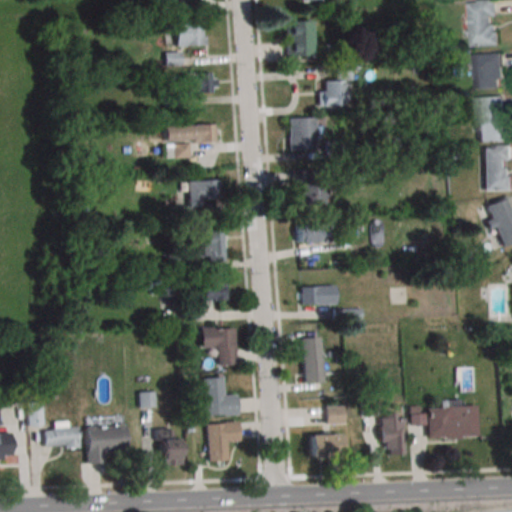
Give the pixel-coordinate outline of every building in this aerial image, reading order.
[(184,12),(184,0),(151,0),(152,13),(184,12)] [(499,44),(499,30),(496,31),(496,23),(492,23),(491,15),(497,15),(496,0),(467,0),(469,45),(499,44)] [(283,20),(283,56),(308,56),(308,20),(283,20)] [(172,21),(172,46),(203,46),(202,37),(200,37),(199,21),(172,21)] [(365,56),(365,45),(356,45),(356,48),(349,49),(349,57),(365,56)] [(178,52),(179,65),(162,66),(161,53),(178,52)] [(474,88),(502,87),(501,53),(473,53),(474,88)] [(349,82),(349,63),(334,63),(334,80),(318,80),(318,106),(343,106),(343,82),(349,82)] [(209,92),(209,87),(214,87),(213,78),(209,79),(208,73),(178,75),(179,94),(209,92)] [(503,96),(476,97),(476,140),(503,140),(503,96)] [(286,117),(286,150),(313,150),(313,117),(286,117)] [(213,142),(212,123),(160,126),(161,141),(191,139),(191,143),(213,142)] [(322,141),(323,158),(339,157),(338,140),(322,141)] [(186,144),(187,158),(163,159),(162,144),(186,144)] [(482,191),(511,191),(511,177),(509,177),(509,168),(505,168),(505,159),(510,159),(510,144),(482,144),(482,191)] [(318,166),(292,168),(295,205),(321,203),(318,166)] [(217,179),(184,179),(184,203),(217,203),(217,179)] [(497,246),(511,240),(511,204),(509,196),(482,205),(497,246)] [(192,206),(192,224),(165,223),(165,206),(192,206)] [(318,241),(318,223),(293,224),(294,242),(318,241)] [(221,229),(200,229),(200,261),(221,261),(221,229)] [(184,269),(184,253),(164,253),(164,269),(184,269)] [(177,296),(176,277),(156,278),(157,297),(177,296)] [(223,300),(223,282),(198,282),(198,300),(223,300)] [(297,304),(333,304),(333,285),(297,285),(297,304)] [(333,308),(333,318),(360,318),(360,308),(333,308)] [(232,327),(198,327),(198,349),(212,349),(212,364),(232,364),(232,327)] [(319,382),(317,336),(298,336),(299,382),(319,382)] [(234,414),(234,394),(221,394),(221,377),(201,377),(201,414),(234,414)] [(152,406),(152,392),(135,392),(135,406),(152,406)] [(359,417),(359,400),(375,400),(375,412),(375,416),(359,417)] [(25,425),(39,425),(39,402),(25,402),(25,425)] [(424,438),(475,438),(475,403),(424,403),(424,438)] [(322,423),(342,423),(341,404),(322,405),(322,423)] [(375,412),(375,416),(376,445),(385,445),(385,454),(401,454),(401,412),(375,412)] [(225,460),(224,440),(236,440),(235,421),(204,422),(205,460),(225,460)] [(41,446),(75,446),(75,422),(49,422),(49,430),(41,430),(41,446)] [(103,462),(103,451),(124,450),(123,423),(81,426),(83,463),(103,462)] [(178,464),(178,429),(156,429),(156,464),(178,464)] [(0,455),(9,455),(9,432),(0,432),(0,455)] [(305,434),(305,456),(339,456),(339,434),(305,434)]
